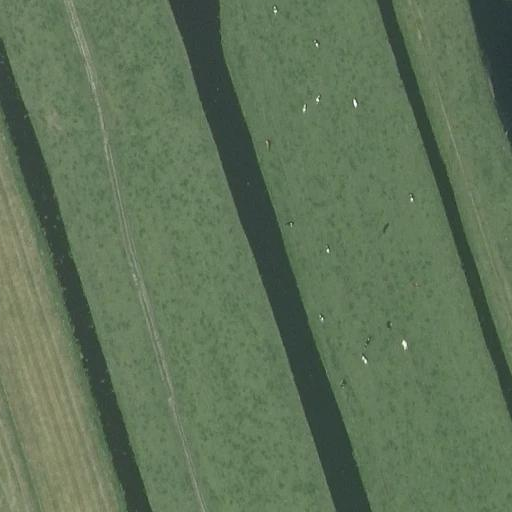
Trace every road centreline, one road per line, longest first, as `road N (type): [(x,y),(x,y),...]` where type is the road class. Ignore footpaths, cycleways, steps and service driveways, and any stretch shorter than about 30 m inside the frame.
road 1 (track): [(68,0),(119,212),(207,511)]
road 2 (track): [(411,0),(511,306)]
